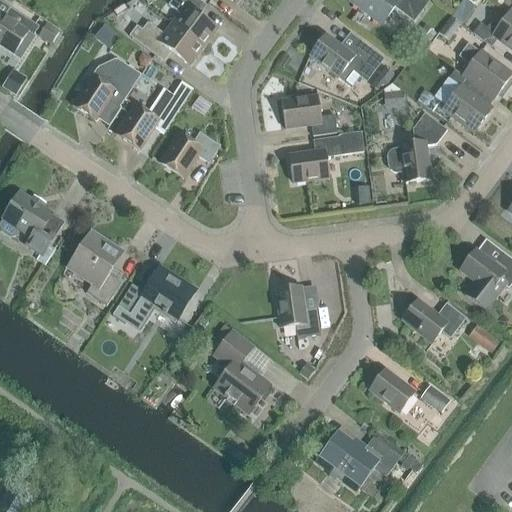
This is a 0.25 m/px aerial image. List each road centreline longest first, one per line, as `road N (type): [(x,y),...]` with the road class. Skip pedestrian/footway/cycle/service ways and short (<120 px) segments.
road 1 (residential): [(260,252),(223,257),(0,115)]
road 2 (residential): [(299,0),(240,81),(260,252)]
road 3 (residential): [(289,440),(360,339),(348,238)]
road 4 (residential): [(348,238),(448,226),(511,143)]
